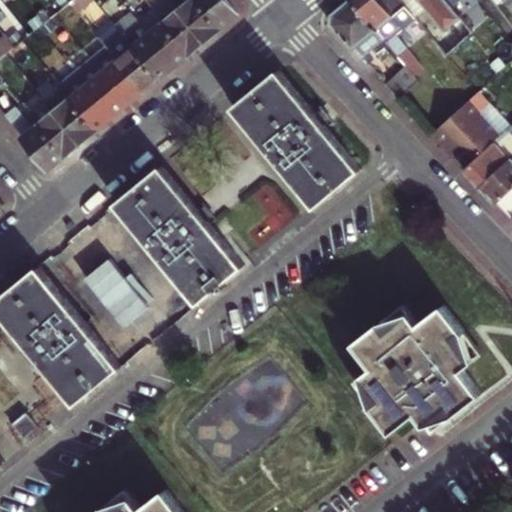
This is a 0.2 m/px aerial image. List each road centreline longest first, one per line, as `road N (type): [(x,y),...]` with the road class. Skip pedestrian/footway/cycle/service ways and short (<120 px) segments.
road 1 (residential): [(407,151),(172,347)]
road 2 (residential): [(283,16),(55,205)]
road 3 (residential): [(172,347),(0,488)]
road 4 (residential): [(172,347),(55,205)]
road 5 (residential): [(407,151),(283,16)]
road 6 (residential): [(384,511),(511,414)]
road 7 (residential): [(511,260),(407,151)]
